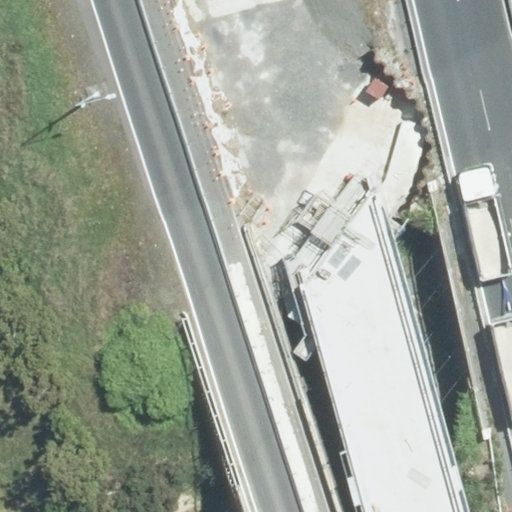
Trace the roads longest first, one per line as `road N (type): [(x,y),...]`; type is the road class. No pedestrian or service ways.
road 1 (motorway): [(297,511),(132,0)]
road 2 (motorway): [(413,511),(261,0)]
road 3 (motorway): [(511,254),(454,0)]
